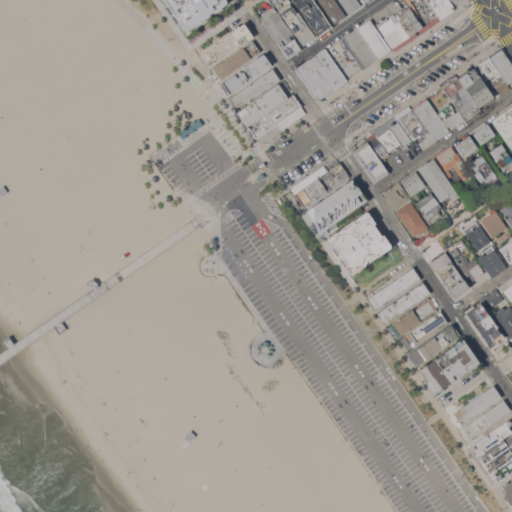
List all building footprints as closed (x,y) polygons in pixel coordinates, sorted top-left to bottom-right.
[(226,0),(227,1),(226,4),(214,13),(213,12),(209,14),(210,15),(191,29),(192,30),(187,33),(184,33),(162,0),(226,0)] [(290,0),(315,37),(303,45),(282,15),(281,15),(280,13),(281,12),(278,8),(290,0)] [(311,0),(330,26),(317,35),(294,0),(311,0)] [(334,0),(346,16),(333,25),(315,0),(334,0)] [(356,0),(361,6),(349,14),(339,0),(356,0)] [(404,0),(410,0),(418,12),(417,13),(420,17),(417,18),(409,6),(404,0)] [(449,0),(453,5),(452,5),(453,6),(438,16),(427,0),(449,0)] [(417,18),(417,19),(422,27),(408,37),(392,15),(393,14),(398,21),(400,19),(397,14),(409,6),(417,18)] [(293,34),(291,35),(293,38),(294,38),(301,49),(288,59),(262,20),(260,17),(274,7),(276,11),(276,10),(293,34)] [(376,24),(386,17),(388,20),(390,19),(389,17),(392,15),(408,37),(392,47),(391,48),(384,37),(385,36),(376,24)] [(378,59),(363,69),(353,56),(350,58),(346,52),(349,50),(342,39),(357,28),(370,19),(391,50),(378,59)] [(252,37),(208,67),(200,55),(203,53),(202,51),(243,23),(252,37)] [(252,41),(260,52),(220,79),(212,68),(252,41)] [(325,48),(347,81),(333,91),(310,58),(325,48)] [(489,57),(500,48),(511,64),(511,80),(507,84),(489,57)] [(263,54),(271,65),(228,95),(221,84),(263,54)] [(507,84),(511,89),(501,96),(496,88),(492,90),(475,66),(489,57),(507,84)] [(317,101),(295,69),(310,58),(333,91),(317,101)] [(237,110),(232,102),(228,97),(235,94),(264,73),(273,65),(274,76),(277,82),(237,110)] [(458,77),(469,69),(469,70),(473,67),(493,96),(478,107),(458,77)] [(458,110),(458,109),(442,85),(456,75),(458,77),(478,107),(480,110),(465,120),(458,110)] [(237,112),(277,84),(287,98),(247,126),(237,112)] [(106,97),(113,92),(117,98),(110,103),(106,97)] [(305,113),(280,130),(276,124),(255,138),(247,126),(287,98),(292,94),(305,113)] [(450,131),(436,140),(428,129),(427,130),(412,109),(427,99),(437,113),(450,131)] [(450,131),(437,113),(451,103),(454,109),(452,110),(454,112),(458,110),(465,120),(450,131)] [(398,121),(395,116),(409,106),(411,110),(412,109),(427,130),(412,140),(398,121)] [(511,151),(491,121),(511,106),(511,151)] [(403,147),(400,144),(379,158),(367,141),(365,138),(395,116),(398,121),(412,140),(403,147)] [(488,122),(495,131),(479,143),(472,134),(488,122)] [(476,146),(461,156),(454,145),(468,135),(476,146)] [(379,159),(389,173),(374,183),(352,151),(367,141),(379,158),(379,159)] [(433,156),(451,144),(462,160),(461,160),(471,175),(463,180),(454,166),(448,170),(452,176),(449,178),(433,156)] [(500,144),(511,160),(511,166),(503,173),(494,161),(495,160),(490,152),(500,144)] [(494,173),(485,180),(486,181),(481,184),(468,165),(482,155),(494,173)] [(447,179),(459,196),(457,198),(460,202),(454,206),(455,207),(450,210),(446,205),(445,206),(441,200),(440,201),(417,169),(434,157),(433,156),(449,178),(447,179)] [(349,177),(305,208),(294,194),(339,163),(349,177)] [(416,172),(425,186),(411,196),(401,182),(416,172)] [(351,179),(365,200),(333,223),(336,227),(323,236),(305,210),(351,179)] [(412,200),(410,201),(427,226),(424,229),(419,233),(413,237),(396,212),(395,213),(381,193),(399,181),(400,183),(412,200)] [(430,192),(441,207),(440,207),(445,213),(429,224),(420,212),(422,211),(416,203),(430,192)] [(511,229),(498,210),(511,200),(511,229)] [(507,227),(492,238),(479,218),(482,216),(480,214),(482,213),(484,215),(489,211),(488,210),(493,207),(495,210),(507,227)] [(340,230),(339,229),(352,220),(352,221),(365,212),(366,212),(368,212),(375,223),(373,224),(381,236),(383,234),(390,245),(391,246),(390,247),(388,249),(362,267),(361,269),(357,272),(355,272),(351,274),(345,266),(346,265),(333,247),(333,248),(327,239),(340,230)] [(461,229),(476,219),(491,241),(477,251),(463,232),(461,229)] [(470,252),(465,256),(469,261),(474,258),(484,273),(470,283),(446,249),(461,239),(470,252)] [(511,239),(511,261),(509,264),(499,248),(511,239)] [(506,267),(491,277),(477,257),(483,253),(485,255),(494,249),(506,267)] [(469,287),(454,298),(429,262),(444,252),(469,287)] [(413,267),(421,278),(375,310),(368,298),(413,267)] [(93,280),(97,285),(90,290),(87,284),(93,280)] [(423,281),(430,292),(385,323),(378,313),(423,281)] [(511,282),(511,300),(511,301),(503,290),(511,282)] [(489,309),(503,299),(495,289),(481,299),(489,309)] [(428,301),(429,301),(432,299),(438,307),(434,309),(435,310),(401,335),(393,323),(412,309),(414,311),(428,301)] [(498,342),(499,343),(491,349),(464,311),(472,305),(474,307),(479,303),(490,318),(492,317),(506,336),(498,342)] [(492,317),(496,314),(495,311),(502,306),(504,309),(509,305),(511,309),(511,340),(511,341),(509,339),(508,339),(506,336),(492,317)] [(440,311),(447,322),(407,351),(400,339),(440,311)] [(452,324),(460,335),(415,367),(407,355),(452,324)] [(462,339),(479,363),(436,393),(435,392),(433,393),(418,370),(462,339)] [(258,355),(257,353),(261,350),(256,350),(256,347),(261,347),(258,345),(261,343),(262,344),(263,340),(269,341),(268,346),(271,344),(272,347),(269,349),(273,349),(273,352),(268,351),(271,355),(269,356),(267,354),(261,353),(258,355)] [(493,385),(501,397),(461,425),(453,413),(493,385)] [(503,399),(510,410),(470,438),(463,428),(503,399)] [(470,446),(511,416),(511,471),(495,483),(470,446)] [(191,454),(197,449),(201,455),(195,459),(191,454)] [(511,506),(499,488),(511,478),(511,506)]
